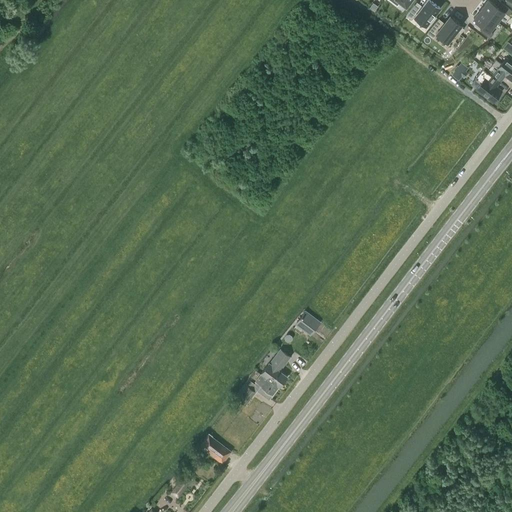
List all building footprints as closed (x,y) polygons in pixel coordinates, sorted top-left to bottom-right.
[(414,5),(406,16),(412,21),(415,17),(427,25),(440,6),(431,0),(426,0),(420,9),(414,5)] [(498,7),(489,0),(487,0),(481,9),(497,21),(504,12),(508,15),(511,10),(502,3),(498,7)] [(497,21),(481,9),(473,18),(483,26),(480,31),(489,38),(493,33),(489,30),(497,21)] [(435,22),(427,33),(433,37),(436,33),(447,42),(456,31),(460,34),(464,29),(460,26),(461,24),(450,15),(441,26),(435,22)] [(511,45),(507,41),(502,48),(511,55),(511,45)] [(486,70),(497,79),(502,73),(511,81),(511,62),(505,57),(501,63),(495,59),(487,70),(486,70)] [(468,67),(462,62),(461,61),(458,65),(457,65),(453,69),(454,70),(451,74),(458,79),(461,76),(463,77),(467,72),(465,71),(468,67)] [(486,70),(487,70),(483,68),(475,79),(480,83),(476,89),(486,97),(486,99),(489,101),(490,100),(492,102),(501,90),(493,84),(497,79),(486,70)] [(304,310),(295,322),(310,333),(319,321),(304,310)] [(268,361),(260,373),(261,374),(278,387),(287,376),(279,370),(290,356),(279,349),(269,362),(268,361)] [(278,387),(261,374),(255,382),(260,386),(257,390),(269,399),(272,395),(278,387)] [(247,386),(237,399),(245,405),(255,392),(247,386)] [(209,433),(199,447),(204,451),(205,449),(222,462),(230,451),(211,437),(212,436),(209,433)] [(183,474),(177,483),(172,479),(168,484),(173,488),(170,492),(177,498),(191,480),(183,474)]
